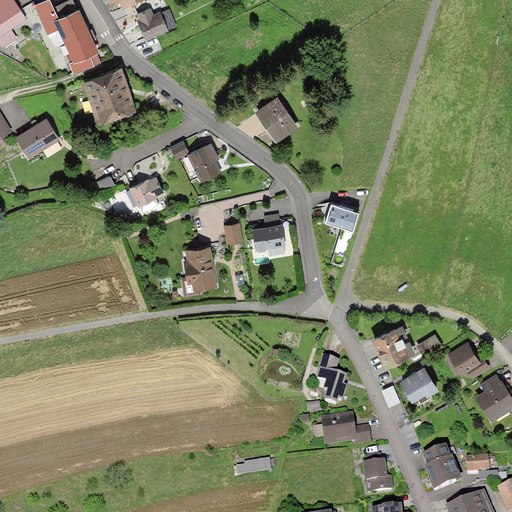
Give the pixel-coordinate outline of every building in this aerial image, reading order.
[(0,0),(0,22),(20,9),(14,0),(0,0)] [(57,18),(78,9),(73,0),(67,0),(54,6),(50,0),(45,0),(36,4),(50,34),(61,28),(57,18)] [(145,25),(142,26),(143,30),(144,29),(147,37),(166,29),(163,22),(165,21),(161,11),(153,14),(150,7),(138,12),(141,19),(141,20),(142,19),(145,25)] [(78,9),(84,22),(87,21),(81,8),(78,9)] [(0,34),(25,18),(20,9),(0,22),(0,34)] [(77,59),(89,53),(96,50),(92,40),(89,33),(84,22),(78,9),(57,18),(61,28),(68,43),(70,43),(77,58),(77,59)] [(89,53),(94,64),(101,60),(96,50),(89,53)] [(77,59),(77,58),(71,60),(76,72),(94,64),(89,53),(77,59)] [(99,122),(138,108),(131,89),(121,65),(84,79),(99,122)] [(278,98),(258,111),(267,124),(277,138),(296,124),(278,98)] [(18,137),(30,156),(59,138),(54,129),(48,118),(18,137)] [(189,153),(190,152),(183,140),(171,146),(177,159),(189,153)] [(201,177),(220,168),(215,159),(219,157),(216,151),(211,142),(190,152),(189,153),(201,177)] [(113,185),(108,176),(97,181),(102,190),(113,185)] [(140,204),(156,197),(155,194),(163,190),(157,177),(149,181),(148,179),(143,181),(131,186),(140,204)] [(159,204),(156,197),(140,204),(143,211),(159,204)] [(339,236),(350,239),(359,210),(339,204),(338,209),(330,206),(328,213),(326,221),(342,226),(339,236)] [(227,224),(230,242),(243,239),(240,222),(227,224)] [(280,225),(254,229),(256,248),(259,250),(265,249),(268,246),(285,244),(283,233),(281,232),(280,225)] [(339,236),(334,254),(345,257),(350,239),(339,236)] [(209,246),(188,249),(189,260),(185,261),(188,279),(197,277),(198,288),(215,285),(212,262),(209,246)] [(342,265),(345,257),(334,254),(331,261),(342,265)] [(396,327),(373,337),(385,366),(408,356),(396,327)] [(436,335),(417,345),(424,357),(442,347),(436,335)] [(477,360),(467,343),(448,354),(461,375),(469,371),(472,376),(488,367),(483,357),(477,360)] [(337,404),(346,378),(335,374),(339,362),(323,356),(316,377),(325,380),(322,388),(327,390),(324,399),(337,404)] [(424,365),(401,379),(415,402),(438,388),(424,365)] [(511,407),(511,398),(496,374),(481,384),(485,390),(476,395),(492,420),(511,407)] [(308,403),(308,411),(319,410),(319,403),(308,403)] [(322,417),(325,444),(356,440),(356,443),(369,442),(368,426),(353,427),(352,414),(322,417)] [(433,492),(459,482),(445,447),(423,456),(427,467),(423,469),(433,492)] [(245,461),(246,471),(271,468),(270,458),(245,461)] [(488,458),(468,459),(468,471),(488,470),(488,458)] [(364,464),(367,493),(392,489),(391,479),(387,479),(385,462),(364,464)] [(511,482),(498,488),(507,511),(511,508),(511,482)] [(445,505),(448,511),(494,511),(484,488),(445,505)]
